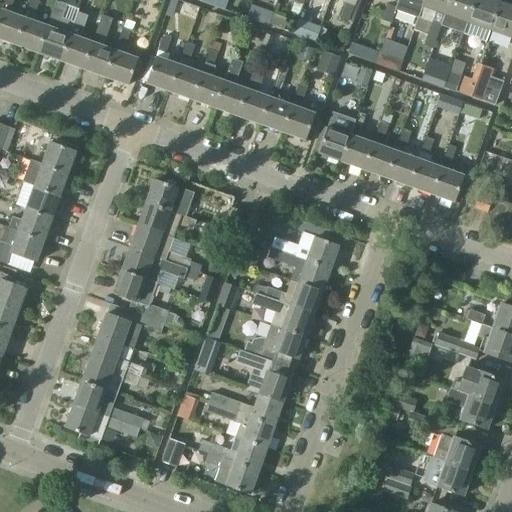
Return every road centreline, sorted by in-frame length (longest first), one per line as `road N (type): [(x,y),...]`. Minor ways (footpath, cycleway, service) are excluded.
road 1 (residential): [(14,456),(128,127)]
road 2 (residential): [(292,511),(386,218)]
road 3 (residential): [(386,218),(128,127)]
road 4 (unclassified): [(174,511),(14,456)]
road 5 (residential): [(128,127),(0,82)]
road 6 (residential): [(511,263),(386,218)]
